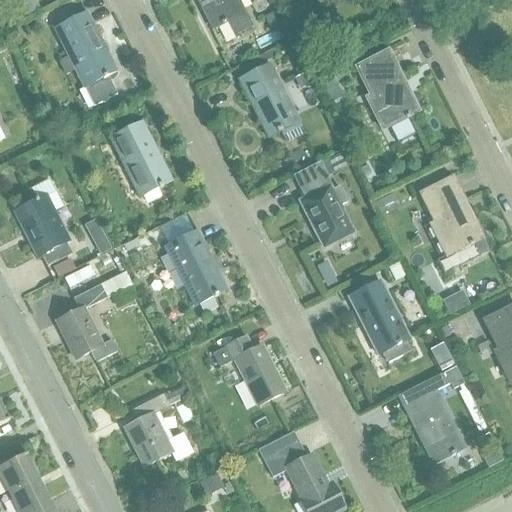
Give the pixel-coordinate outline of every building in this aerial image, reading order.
[(30,0),(19,5),(24,16),(40,10),(35,0),(30,0)] [(200,0),(206,11),(203,13),(211,30),(221,25),(222,27),(227,24),(226,22),(226,21),(233,35),(249,27),(235,0),(200,0)] [(105,104),(107,100),(115,96),(105,77),(114,73),(84,14),(53,30),(93,108),(101,104),(105,104)] [(366,102),(381,132),(418,113),(408,94),(406,95),(396,76),(398,75),(387,52),(355,68),(371,100),(366,102)] [(237,81),(249,104),(254,115),(258,113),(261,120),(258,122),(267,138),(276,133),(277,135),(280,133),(285,142),(303,133),(298,122),(269,64),(237,81)] [(160,187),(170,182),(140,123),(109,139),(139,198),(156,189),(157,191),(162,189),(160,187)] [(320,164),(293,178),(305,200),(299,203),(309,221),(308,222),(309,223),(310,222),(314,230),(313,230),(313,231),(314,231),(323,250),(353,234),(339,207),(346,203),(339,188),(331,192),(325,179),(327,178),(320,164)] [(430,229),(445,258),(481,240),(472,220),(470,221),(461,204),(463,203),(452,179),(419,196),(435,227),(430,229)] [(37,259),(40,258),(46,269),(71,257),(65,245),(69,243),(47,199),(19,213),(32,238),(27,240),(37,259)] [(194,232),(164,248),(194,307),(210,298),(211,300),(217,297),(216,295),(224,291),(194,232)] [(104,237),(91,243),(97,257),(111,250),(104,237)] [(70,260),(53,268),(58,278),(75,270),(70,260)] [(124,276),(101,287),(74,300),(80,312),(61,321),(68,335),(64,337),(76,361),(92,353),(97,364),(118,354),(112,343),(102,347),(84,311),(130,288),(124,276)] [(381,283),(349,298),(360,321),(363,320),(372,337),(369,338),(378,355),(381,354),(387,365),(394,362),(399,359),(410,354),(404,342),(409,340),(381,283)] [(454,311),(472,302),(465,288),(447,297),(454,311)] [(495,357),(509,384),(511,383),(511,308),(483,322),(499,355),(495,357)] [(219,369),(229,364),(233,362),(257,408),(284,394),(259,346),(251,351),(244,337),(212,354),(219,369)] [(455,368),(440,375),(446,386),(450,384),(453,390),(463,385),(455,368)] [(415,388),(399,397),(404,407),(416,430),(418,429),(427,448),(425,449),(433,465),(465,449),(436,391),(446,386),(440,375),(415,388)] [(179,435),(167,441),(154,415),(174,404),(184,424),(193,419),(183,400),(187,398),(182,388),(169,395),(168,392),(131,411),(137,422),(125,428),(144,467),(171,454),(176,463),(190,456),(179,435)] [(0,406),(0,426),(9,422),(8,420),(7,421),(0,406)] [(272,479),(285,473),(285,474),(288,473),(302,500),(300,502),(305,511),(340,511),(343,511),(330,486),(326,488),(311,458),(298,465),(291,450),(264,464),(272,479)] [(0,468),(0,478),(8,494),(37,479),(26,457),(27,457),(26,456),(0,468)] [(217,476),(200,485),(206,497),(223,488),(217,476)] [(8,494),(17,511),(26,511),(48,501),(37,479),(8,494)] [(26,511),(53,511),(48,501),(26,511)]
